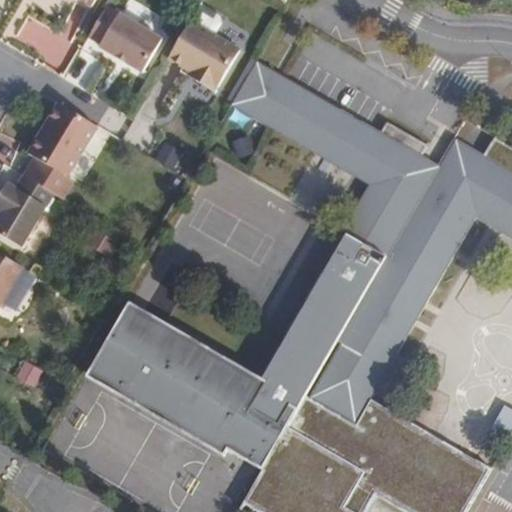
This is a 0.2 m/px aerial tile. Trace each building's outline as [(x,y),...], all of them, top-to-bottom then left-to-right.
[(96,0),(77,0),(75,4),(88,11),(91,7),(92,8),(96,0)] [(143,74),(162,41),(120,16),(107,8),(89,39),(101,46),(100,48),(143,74)] [(192,22),(169,60),(190,72),(198,76),(196,81),(212,90),(215,86),(216,87),(238,50),(192,22)] [(252,60),(226,106),(268,130),(272,127),(308,149),(333,106),(297,86),(293,92),(269,79),(273,72),(252,60)] [(198,76),(190,72),(188,76),(196,81),(198,76)] [(96,126),(59,104),(41,134),(47,138),(35,158),(67,177),(97,127),(96,126)] [(333,106),(308,149),(315,154),(320,146),(405,196),(369,256),(341,240),(255,389),(259,392),(242,419),(187,509),(192,511),(463,511),(475,492),(460,483),(455,491),(437,481),(442,473),(427,464),(422,472),(403,461),(408,452),(392,443),(387,452),(348,428),(346,431),(297,403),(328,349),(378,379),(389,360),(382,356),(402,322),(410,326),(418,310),(411,306),(434,270),(441,272),(449,258),(443,254),(455,232),(511,265),(511,150),(496,142),(486,160),(457,142),(436,176),(419,167),(426,152),(386,127),(377,141),(337,117),(340,111),(333,106)] [(47,138),(41,134),(29,154),(35,158),(47,138)] [(315,154),(312,160),(364,189),(337,237),(341,240),(369,256),(405,196),(320,146),(315,154)] [(0,233),(22,247),(54,193),(24,176),(16,189),(8,184),(0,197),(0,204),(6,207),(3,212),(0,216),(0,233)] [(0,306),(23,267),(0,253),(0,306)] [(348,428),(378,379),(328,349),(297,403),(346,431),(348,428)] [(479,414),(502,425),(511,403),(488,393),(479,414)]
